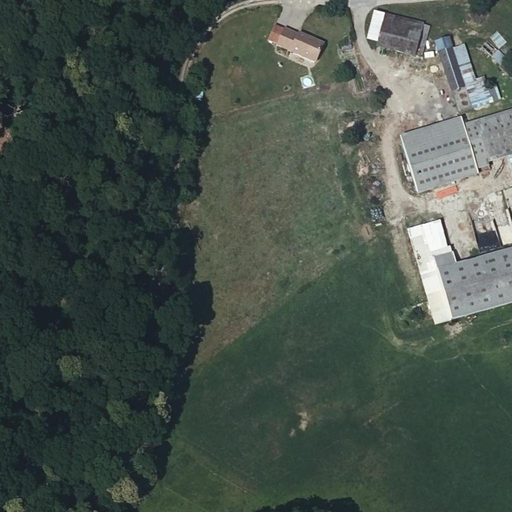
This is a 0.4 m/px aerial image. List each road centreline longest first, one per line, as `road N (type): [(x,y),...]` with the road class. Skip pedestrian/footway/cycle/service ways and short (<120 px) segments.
road 1 (residential): [(56,511),(141,339),(191,45),(223,11),(246,2),(319,0)]
road 2 (track): [(495,183),(419,205),(399,194),(386,138),(407,102),(400,79),(371,60),(360,41),(357,0)]
